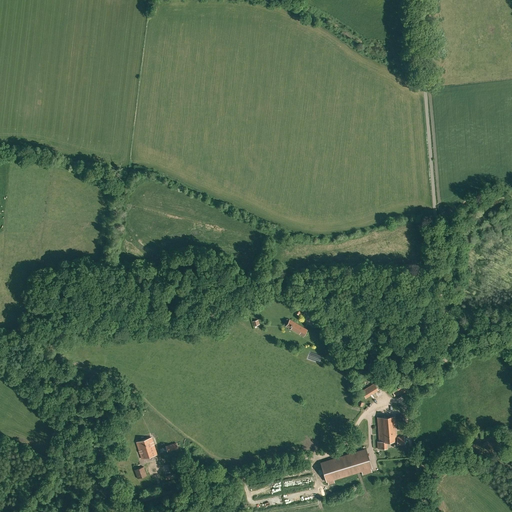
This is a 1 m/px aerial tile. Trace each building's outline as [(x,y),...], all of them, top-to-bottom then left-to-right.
[(294,311),(300,315),(305,306),(299,303),(294,311)] [(289,320),(293,322),(292,324),(291,324),(290,325),(291,326),(290,328),(289,327),(289,328),(303,336),(307,330),(289,320)] [(390,383),(391,386),(395,396),(406,393),(403,384),(408,382),(406,377),(401,379),(390,383)] [(378,418),(380,449),(387,448),(387,442),(396,441),(395,416),(378,418)] [(157,454),(152,438),(137,442),(142,459),(157,454)] [(175,443),(165,446),(167,451),(177,448),(175,443)] [(321,463),(326,481),(327,481),(328,484),(334,482),(333,479),(361,471),(362,475),(372,472),(370,468),(372,468),(366,450),(321,463)] [(140,478),(142,478),(147,475),(144,467),(134,470),(137,479),(140,478)]
